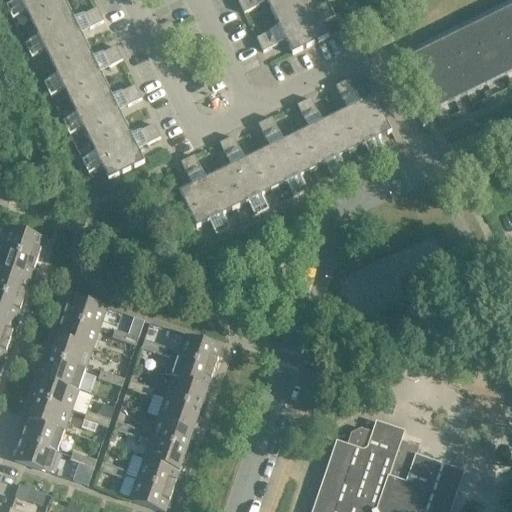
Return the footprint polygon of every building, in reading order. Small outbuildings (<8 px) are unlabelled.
[(18,0),(19,0),(6,7),(12,20),(26,14),(32,26),(68,9),(63,0),(18,0)] [(258,8),(253,0),(240,0),(237,2),(244,15),(258,8)] [(253,0),(258,8),(266,4),(273,17),(306,0),(253,0)] [(315,12),(309,0),(306,0),(273,17),(279,29),(270,34),(277,47),(285,43),(292,56),(328,39),(322,25),(335,19),(328,5),(315,12)] [(74,21),(68,9),(32,26),(38,39),(25,45),(31,59),(45,53),(51,65),(87,47),(81,35),(89,31),(83,17),(74,21)] [(511,9),(410,60),(409,60),(408,60),(434,113),(511,74),(511,9)] [(103,24),(97,10),(83,17),(89,31),(103,24)] [(277,47),(270,34),(256,40),(263,54),(277,47)] [(93,60),(87,47),(51,65),(57,78),(44,84),(50,98),(64,91),(70,104),(106,86),(100,74),(108,69),(102,56),(93,60)] [(122,62),(116,49),(102,56),(108,69),(122,62)] [(356,96),(349,82),(336,88),(342,102),(356,96)] [(112,99),(106,86),(70,104),(76,116),(63,123),(69,137),(83,130),(89,143),(125,125),(119,112),(127,108),(121,94),(112,99)] [(141,101),(135,88),(121,94),(127,108),(141,101)] [(360,104),(356,96),(342,102),(347,111),(334,117),(352,153),(364,147),(371,161),(385,154),(378,141),(391,134),(374,98),(360,104)] [(317,115),(311,101),(297,107),(304,121),(317,115)] [(322,123),(317,115),(304,121),(308,130),(295,136),(313,172),(326,166),(332,180),(346,173),(339,160),(352,153),(334,117),(322,123)] [(279,134),(272,120),(258,126),(265,140),(279,134)] [(131,138),(125,125),(89,143),(95,155),(82,162),(88,175),(102,169),(108,182),(144,165),(138,151),(146,147),(140,133),(131,138)] [(160,140),(154,126),(140,133),(146,147),(160,140)] [(283,142),(279,134),(265,140),(269,149),(257,155),(274,191),(287,185),(293,199),(307,192),(301,179),(313,172),(295,136),(283,142)] [(240,153),(233,139),(219,146),(226,159),(240,153)] [(244,161),(240,153),(226,159),(230,168),(218,174),(235,210),(248,204),(255,218),(268,211),(262,198),(274,191),(257,155),(244,161)] [(201,172),(194,158),(181,165),(187,178),(201,172)] [(205,180),(201,172),(187,178),(192,187),(178,194),(196,230),(209,223),(216,237),(229,230),(223,217),(235,210),(218,174),(205,180)] [(45,240),(8,228),(1,249),(37,262),(45,240)] [(37,262),(1,249),(0,252),(0,271),(30,282),(37,262)] [(30,282),(0,271),(0,294),(23,302),(30,282)] [(465,292),(460,282),(443,290),(448,301),(465,292)] [(23,302),(0,294),(0,317),(16,323),(23,302)] [(107,310),(70,298),(63,319),(99,331),(107,310)] [(16,323),(0,317),(0,340),(9,343),(16,323)] [(99,331),(63,319),(56,339),(92,352),(99,331)] [(112,340),(123,344),(126,336),(114,332),(112,340)] [(138,340),(126,336),(123,344),(135,348),(138,340)] [(222,349),(186,337),(178,358),(214,371),(222,349)] [(92,352),(56,339),(49,360),(85,372),(92,352)] [(9,343),(0,340),(0,362),(2,364),(9,343)] [(156,346),(144,342),(141,350),(153,354),(156,346)] [(168,350),(156,346),(153,354),(165,358),(168,350)] [(214,371),(178,358),(171,379),(207,391),(214,371)] [(85,372),(49,360),(42,380),(78,393),(85,372)] [(98,381),(109,385),(112,377),(100,373),(98,381)] [(124,381),(112,377),(109,385),(121,389),(124,381)] [(207,391),(171,379),(164,399),(200,412),(207,391)] [(78,393),(42,380),(35,401),(71,413),(78,393)] [(142,387),(130,383),(127,391),(139,395),(142,387)] [(154,391),(142,387),(139,395),(151,399),(154,391)] [(200,412),(164,399),(157,420),(193,432),(200,412)] [(71,413),(35,401),(28,421),(64,434),(71,413)] [(102,406),(98,418),(110,422),(114,410),(102,406)] [(84,422),(95,426),(98,418),(86,414),(84,422)] [(110,422),(98,418),(95,426),(107,430),(110,422)] [(193,432),(157,420),(150,440),(186,453),(193,432)] [(64,434),(28,421),(21,442),(57,454),(64,434)] [(404,433),(376,423),(371,437),(359,433),(354,436),(350,448),(336,443),(312,511),(451,511),(464,474),(416,457),(419,449),(401,443),(404,433)] [(128,428),(116,424),(113,432),(125,436),(128,428)] [(140,432),(128,428),(125,436),(137,440),(140,432)] [(186,453),(150,440),(143,461),(179,473),(186,453)] [(57,454),(21,442),(14,463),(50,475),(57,454)] [(70,463),(82,467),(84,459),(73,455),(70,463)] [(96,463),(84,459),(82,467),(93,471),(96,463)] [(179,473),(143,461),(136,481),(172,493),(179,473)] [(114,469),(102,465),(99,473),(111,477),(114,469)] [(126,473),(114,469),(111,477),(123,481),(126,473)] [(166,511),(172,493),(136,481),(129,502),(157,511),(166,511)] [(20,488),(16,500),(26,504),(30,492),(20,488)]
